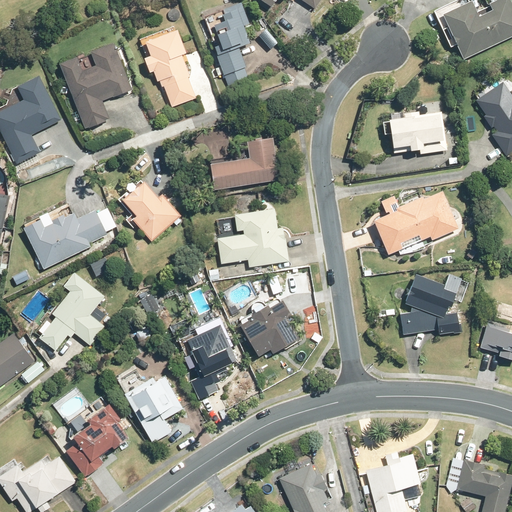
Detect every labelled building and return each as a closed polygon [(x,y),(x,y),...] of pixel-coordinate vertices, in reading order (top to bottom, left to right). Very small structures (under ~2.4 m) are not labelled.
[(493,0),(489,2),(492,8),(479,14),(472,0),(469,0),(443,12),(463,58),(511,35),(511,4),(510,0),(493,0)] [(246,67),(238,45),(249,41),(243,25),(249,23),(241,2),(222,8),(224,12),(222,13),(224,20),(214,23),(220,43),(214,45),(217,55),(217,56),(221,66),(223,73),(223,74),(246,67)] [(189,76),(181,54),(186,53),(177,29),(145,41),(150,55),(144,57),(149,72),(153,70),(157,81),(159,80),(162,86),(163,85),(171,106),(196,97),(188,76),(189,76)] [(67,46),(63,39),(58,42),(62,49),(67,46)] [(90,50),(95,64),(81,69),(76,56),(59,63),(84,128),(87,126),(87,127),(105,121),(105,120),(109,118),(101,100),(131,89),(114,42),(90,50)] [(0,130),(9,147),(6,149),(9,155),(12,154),(16,163),(40,152),(31,134),(61,119),(38,75),(16,86),(23,99),(0,110),(0,130)] [(476,99),(486,113),(484,115),(491,127),(494,125),(497,130),(492,134),(506,155),(511,151),(511,92),(504,80),(476,99)] [(389,118),(389,120),(382,120),(384,133),(390,132),(394,152),(418,149),(418,153),(447,150),(441,111),(419,114),(419,110),(406,111),(407,116),(389,118)] [(447,125),(447,133),(455,132),(455,125),(447,125)] [(255,139),(246,140),(249,156),(210,162),(214,189),(278,179),(272,136),(261,138),(261,136),(255,137),(255,139)] [(121,198),(136,215),(132,218),(151,241),(173,223),(176,227),(182,222),(178,218),(180,216),(161,193),(158,196),(144,179),(121,198)] [(389,213),(374,220),(388,253),(430,236),(431,239),(458,228),(442,190),(423,198),(423,196),(398,206),(393,196),(381,201),(386,212),(388,211),(389,213)] [(0,234),(10,195),(0,192),(0,234)] [(243,229),(244,234),(217,238),(220,263),(247,259),(248,267),(288,261),(285,237),(284,237),(282,227),(277,228),(274,208),(234,214),(237,230),(243,229)] [(40,218),(23,226),(43,268),(89,246),(88,243),(107,234),(95,209),(76,218),(73,211),(64,216),(63,213),(50,219),(52,222),(44,226),(40,218)] [(31,278),(27,269),(12,276),(16,285),(31,278)] [(75,331),(74,333),(90,345),(105,327),(90,314),(104,294),(73,271),(62,285),(69,290),(50,313),(54,316),(75,331)] [(404,334),(435,329),(435,331),(440,331),(440,334),(454,331),(454,333),(460,332),(457,312),(445,314),(448,306),(451,306),(462,277),(449,273),(445,284),(416,273),(405,303),(412,306),(411,312),(400,313),(404,334)] [(252,317),(239,324),(258,355),(269,349),(272,353),(299,337),(293,328),(290,326),(287,321),(288,317),(292,315),(282,300),(269,307),(267,304),(251,314),(252,317)] [(70,337),(74,333),(75,331),(54,316),(38,337),(54,350),(67,334),(70,337)] [(500,353),(499,355),(511,358),(511,332),(509,332),(510,329),(488,322),(481,347),(500,353)] [(202,374),(190,380),(199,399),(217,390),(214,383),(220,381),(216,373),(226,368),(225,364),(237,359),(220,323),(186,338),(202,374)] [(0,385),(33,361),(11,332),(0,340),(0,385)] [(135,412),(141,423),(159,413),(162,419),(183,408),(173,392),(176,390),(173,385),(171,386),(165,376),(155,381),(153,376),(123,393),(125,396),(131,406),(134,412),(135,412)] [(125,396),(121,398),(128,408),(131,406),(125,396)] [(76,442),(65,451),(84,476),(103,463),(97,456),(110,446),(113,448),(128,437),(117,422),(120,419),(107,402),(85,419),(89,424),(71,436),(76,442)] [(413,453),(387,460),(388,464),(366,469),(376,511),(404,511),(404,510),(407,509),(401,486),(421,482),(413,453)] [(46,500),(57,494),(76,481),(59,456),(45,465),(41,459),(21,472),(16,464),(0,474),(0,483),(11,501),(16,497),(25,511),(27,511),(36,507),(39,511),(40,511),(49,506),(46,500)] [(498,472),(484,469),(485,465),(464,459),(457,489),(486,496),(481,511),(504,511),(511,484),(511,474),(498,471),(498,472)] [(311,464),(279,478),(293,511),(327,511),(323,503),(328,501),(323,490),(327,488),(320,473),(316,475),(311,464)] [(469,497),(460,503),(466,511),(467,511),(476,506),(469,497)] [(228,511),(255,511),(249,504),(244,508),(240,503),(228,511)]
